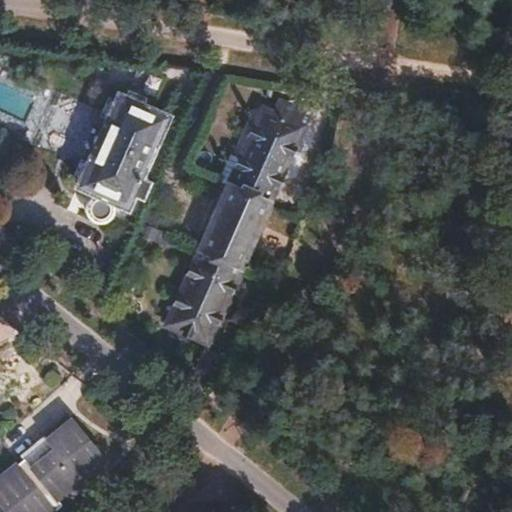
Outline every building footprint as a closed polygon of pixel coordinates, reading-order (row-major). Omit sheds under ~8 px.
[(108,100),(74,177),(80,180),(78,186),(124,207),(131,193),(140,197),(146,183),(138,179),(166,118),(142,106),(145,100),(127,92),(124,98),(118,95),(115,103),(108,100)] [(212,99),(202,117),(218,124),(227,106),(212,99)] [(263,108),(166,324),(205,341),(302,126),(263,108)] [(27,449),(65,416),(50,399),(13,432),(27,449)] [(22,463),(0,479),(0,503),(6,511),(51,511),(57,508),(49,498),(56,491),(60,495),(109,457),(77,415),(52,434),(63,449),(39,468),(33,460),(25,466),(22,463)] [(52,434),(27,454),(33,460),(39,468),(63,449),(52,434)]
